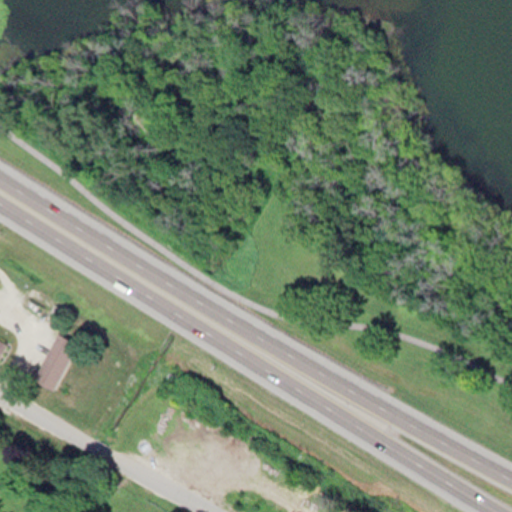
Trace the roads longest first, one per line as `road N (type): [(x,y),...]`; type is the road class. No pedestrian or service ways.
road 1 (trunk): [(511,479),(299,361),(0,178)]
road 2 (trunk): [(0,203),(495,511)]
road 3 (residential): [(205,511),(0,400)]
